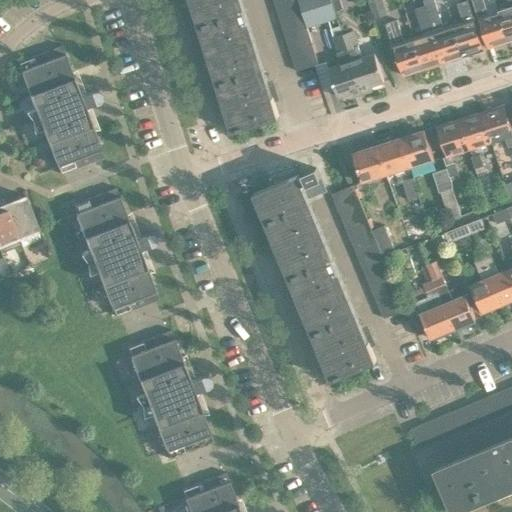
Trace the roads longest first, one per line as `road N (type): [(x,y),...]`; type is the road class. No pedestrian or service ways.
road 1 (residential): [(511,75),(190,180)]
road 2 (residential): [(190,180),(289,432)]
road 3 (residential): [(289,432),(511,343)]
road 4 (residential): [(128,0),(190,180)]
